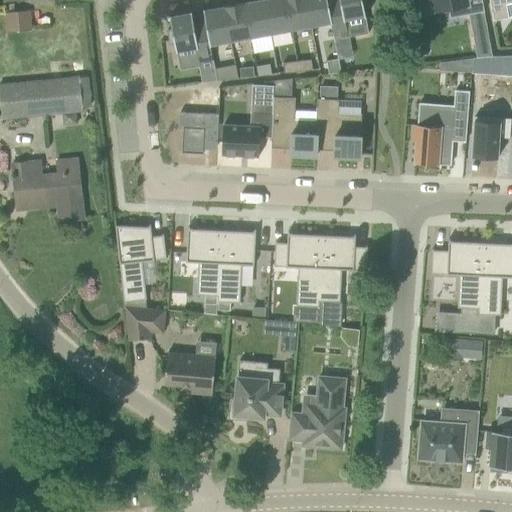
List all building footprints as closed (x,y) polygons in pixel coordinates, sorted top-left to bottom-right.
[(271,34),(265,0),(261,0),(246,3),(246,2),(245,2),(251,37),(271,34)] [(291,30),(286,0),(265,0),(271,34),(291,30)] [(312,26),(306,0),(286,0),(291,30),(312,26)] [(332,22),(328,0),(306,0),(312,26),(331,22),(332,22)] [(328,0),(332,22),(331,22),(331,24),(332,24),(335,39),(336,39),(336,36),(347,34),(347,37),(369,33),(365,8),(367,8),(369,9),(369,0),(328,0)] [(485,12),(482,0),(431,0),(434,12),(449,9),(451,18),(485,12)] [(511,0),(490,0),(494,21),(509,18),(507,4),(511,2),(511,0)] [(251,37),(245,2),(225,6),(231,41),(251,37)] [(231,41),(225,6),(224,6),(224,7),(205,10),(205,9),(204,9),(206,21),(210,45),(212,45),(231,41)] [(3,12),(5,30),(29,27),(27,9),(3,12)] [(212,46),(212,45),(210,45),(206,21),(194,24),(192,12),(191,12),(191,13),(172,17),(171,15),(170,16),(173,29),(170,30),(170,29),(168,29),(170,45),(171,45),(171,44),(175,44),(177,52),(178,52),(178,51),(197,47),(200,61),(213,58),(211,46),(212,46)] [(489,33),(474,36),(478,58),(488,57),(493,56),(489,33)] [(487,73),(488,57),(478,58),(473,58),(472,72),(487,73)] [(472,72),(473,58),(457,60),(456,71),(472,72)] [(312,59),(298,61),(299,71),(313,70),(312,59)] [(328,61),(329,74),(341,73),(340,60),(328,61)] [(299,71),(298,61),(284,63),(285,73),(299,71)] [(239,78),(235,65),(215,69),(218,80),(218,81),(239,78)] [(270,65),(257,67),(259,76),(271,74),(270,65)] [(215,66),(201,69),(204,82),(218,80),(215,69),(215,66)] [(255,67),(242,68),(242,78),(256,76),(255,67)] [(81,78),(19,84),(0,85),(0,92),(3,118),(85,110),(81,78)] [(317,121),(295,120),(296,98),(291,97),(292,79),(274,81),(273,97),(275,97),(273,146),(291,147),(291,155),(317,156),(317,148),(316,148),(317,121)] [(317,99),(317,121),(316,148),(317,148),(335,149),(335,157),(361,158),(362,114),(361,113),(361,115),(339,114),(340,99),(337,99),(337,87),(320,86),(320,99),(317,99)] [(467,142),(470,92),(456,90),(453,122),(437,121),(439,105),(420,103),(418,125),(414,124),(413,142),(417,142),(415,163),(439,165),(439,161),(452,162),(453,141),(467,142)] [(204,145),(218,146),(220,114),(196,113),(181,112),(181,127),(184,127),(183,152),(204,153),(204,145)] [(272,138),(273,114),(252,112),(251,126),(224,125),(222,155),(260,157),(261,137),(272,138)] [(511,124),(511,118),(476,116),(473,157),(499,159),(500,138),(511,139),(511,124)] [(60,221),(84,219),(78,158),(58,161),(59,174),(42,176),(41,161),(13,163),(14,174),(13,174),(13,179),(14,178),(16,198),(43,195),(44,199),(58,198),(60,221)] [(147,299),(143,261),(154,260),(154,261),(167,259),(164,235),(152,236),(151,225),(150,225),(150,227),(116,225),(124,302),(147,299)] [(219,296),(223,231),(190,229),(190,227),(189,227),(187,262),(188,262),(199,263),(197,295),(206,295),(206,303),(218,304),(218,302),(219,302),(219,296)] [(241,303),(243,265),(253,265),(253,266),(255,266),(256,230),(255,230),(255,232),(223,231),(219,296),(219,302),(219,310),(231,310),(231,302),(241,303)] [(319,301),(322,235),(290,234),(290,232),(288,232),(288,243),(278,243),(278,242),(276,242),(276,244),(275,267),(288,267),(299,267),(297,306),(318,307),(320,307),(320,301),(319,301)] [(366,270),(367,246),(366,246),(366,247),(356,246),(356,235),(355,235),(354,237),(322,235),(319,301),(320,301),(341,302),(342,269),(353,270),(366,271),(366,270)] [(480,309),(483,243),(450,242),(451,240),(449,239),(448,251),(434,250),(432,249),(431,274),(449,275),(460,275),(458,307),(479,308),(480,309)] [(501,315),(503,277),(511,277),(511,244),(483,243),(480,309),(479,308),(478,314),(494,315),(500,315),(501,315)] [(125,306),(128,338),(151,336),(151,332),(163,333),(166,310),(125,306)] [(253,307),(253,318),(265,319),(266,308),(253,307)] [(478,333),(494,333),(494,315),(478,314),(478,333)] [(348,348),(358,349),(359,331),(341,329),(340,339),(348,348)] [(480,358),(481,338),(451,337),(451,357),(480,358)] [(216,357),(197,355),(189,354),(169,352),(166,383),(193,386),(192,393),(213,395),(216,357)] [(281,369),(262,367),(260,368),(258,368),(256,370),(255,371),(254,373),(254,379),(239,377),(236,400),(233,400),(231,417),(249,419),(249,415),(264,417),(264,413),(280,415),(283,385),(279,385),(281,369)] [(320,377),(317,406),(307,405),(306,414),(291,413),(289,438),(304,440),(304,445),(342,449),(346,408),(343,408),(346,379),(320,377)] [(442,422),(422,421),(419,459),(463,462),(464,452),(475,453),(475,455),(476,455),(480,410),(479,410),(479,412),(443,409),(442,422)] [(511,432),(489,431),(487,448),(491,449),(490,466),(492,467),(491,470),(507,472),(508,468),(511,468),(511,432)]
